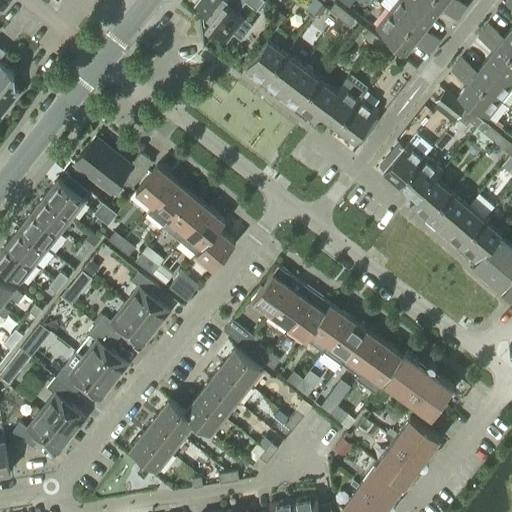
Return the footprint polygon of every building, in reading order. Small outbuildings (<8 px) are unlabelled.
[(256,9),(263,0),(197,0),(194,4),(210,17),(205,23),(226,40),(233,31),(241,38),(252,23),(244,17),(245,16),(238,10),(245,0),(256,9)] [(380,0),(380,2),(389,9),(420,33),(425,26),(433,16),(412,0),(380,0)] [(412,0),(433,16),(441,6),(445,0),(412,0)] [(461,0),(450,0),(450,2),(462,11),(467,5),(461,0)] [(339,16),(344,9),(335,1),(329,8),(339,16)] [(450,2),(444,9),(456,18),(462,11),(450,2)] [(344,9),(339,16),(349,24),(354,16),(344,9)] [(389,9),(375,26),(406,51),(414,40),(420,33),(389,9)] [(485,26),(483,29),(495,38),(501,32),(489,22),(488,22),(485,26)] [(504,34),(499,41),(511,51),(511,24),(504,34)] [(373,43),(378,36),(369,28),(363,35),(373,43)] [(428,29),(423,36),(435,45),(440,38),(428,29)] [(482,30),(478,35),(478,36),(490,45),(495,38),(483,29),(482,30)] [(378,36),(373,43),(382,51),(388,43),(378,36)] [(423,36),(417,42),(417,43),(429,52),(435,45),(423,36)] [(268,38),(245,69),(262,82),(285,51),(268,38)] [(493,48),(485,58),(511,79),(511,51),(499,41),(493,48)] [(0,56),(6,49),(0,44),(0,112),(0,113),(20,89),(14,84),(14,71),(0,60),(0,56)] [(285,51),(262,82),(263,82),(280,95),(303,64),(286,52),(285,51)] [(456,62),(469,72),(474,65),(462,56),(461,55),(456,62)] [(477,68),(472,75),(502,99),(511,86),(511,79),(485,58),(477,68)] [(412,74),(417,67),(407,59),(402,66),(412,74)] [(453,66),(451,69),(451,70),(463,79),(469,72),(456,62),(453,66)] [(303,64),(280,95),(297,108),(320,77),(303,64)] [(337,90),(320,112),(321,113),(338,125),(361,95),(368,86),(350,71),(336,89),(337,90)] [(466,82),(458,92),(488,116),(502,99),(472,75),(466,82)] [(320,77),(297,108),(315,121),(321,113),(320,112),(337,90),(336,89),(320,77)] [(438,101),(434,106),(451,120),(453,121),(457,117),(466,106),(463,104),(444,88),(435,99),(438,101)] [(361,95),(338,125),(355,138),(362,129),(367,133),(379,117),(374,113),(378,108),(361,95)] [(466,106),(457,117),(467,124),(470,121),(477,126),(483,119),(466,106)] [(490,125),(484,132),(494,139),(500,132),(490,125)] [(391,160),(384,168),(400,182),(425,153),(433,144),(417,130),(404,145),(400,141),(387,156),(391,160)] [(500,132),(494,139),(504,147),(509,140),(500,132)] [(153,159),(141,150),(132,162),(96,134),(74,162),(110,191),(122,177),(133,185),(153,159)] [(425,153),(400,182),(416,196),(435,175),(442,167),(425,153)] [(153,203),(174,177),(157,163),(136,189),(153,203)] [(58,176),(45,192),(73,215),(87,198),(82,195),(88,188),(69,173),(63,180),(58,176)] [(416,196),(409,204),(426,218),(451,189),(447,185),(435,175),(416,196)] [(163,225),(191,190),(174,177),(153,203),(146,211),(163,225)] [(451,189),(426,218),(442,232),(468,203),(460,196),(451,189)] [(208,204),(191,190),(163,225),(179,238),(208,204)] [(45,192),(32,208),(61,231),(73,215),(45,192)] [(468,203),(442,232),(459,246),(484,217),(494,205),(479,192),(469,204),(469,203),(468,203)] [(98,197),(93,202),(89,208),(108,223),(117,212),(98,197)] [(218,225),(219,226),(225,219),(208,204),(179,238),(186,244),(196,252),(218,225)] [(32,208),(20,224),(49,247),(49,246),(61,231),(32,208)] [(484,217),(459,246),(475,260),(499,233),(501,231),(484,217)] [(7,240),(36,262),(49,247),(20,224),(7,240)] [(235,240),(219,226),(218,225),(196,252),(214,266),(235,240)] [(118,246),(125,237),(115,228),(108,237),(118,246)] [(475,260),(473,263),(484,273),(480,278),(488,284),(491,279),(492,279),(502,288),(511,276),(511,244),(504,237),(500,234),(499,233),(475,260)] [(125,237),(118,246),(128,254),(135,245),(125,237)] [(80,245),(88,251),(94,244),(86,238),(80,245)] [(7,240),(0,248),(0,261),(23,279),(36,262),(7,240)] [(82,259),(88,251),(80,245),(74,253),(82,259)] [(160,264),(149,255),(142,250),(135,259),(153,272),(160,264)] [(268,277),(252,299),(270,312),(296,276),(278,263),(268,277)] [(169,271),(167,269),(160,264),(153,272),(162,280),(169,271)] [(158,296),(154,292),(159,285),(139,269),(131,279),(137,284),(124,300),(157,326),(171,308),(157,297),(158,296)] [(55,277),(62,283),(68,276),(61,270),(55,277)] [(0,274),(0,300),(4,303),(10,295),(17,301),(23,293),(16,287),(0,274)] [(296,276),(270,312),(271,312),(282,320),(277,326),(283,331),(288,325),(314,289),(296,276)] [(511,276),(502,288),(511,296),(511,276)] [(56,291),(62,283),(55,277),(49,285),(56,291)] [(177,277),(170,286),(187,299),(193,291),(177,277)] [(68,286),(61,294),(61,295),(71,303),(78,294),(68,286)] [(314,289),(288,325),(305,337),(331,301),(314,289)] [(0,313),(3,316),(9,308),(3,304),(4,303),(0,300),(0,313)] [(143,344),(157,326),(124,300),(110,318),(104,313),(97,321),(118,338),(124,330),(143,344)] [(331,301),(305,337),(307,338),(323,350),(329,342),(349,315),(349,314),(331,301)] [(29,310),(37,316),(43,308),(35,302),(29,310)] [(329,342),(323,350),(340,362),(341,361),(346,355),(366,327),(349,315),(329,342)] [(224,328),(232,334),(245,345),(254,334),(232,317),(224,328)] [(112,346),(118,338),(97,321),(89,332),(95,337),(82,354),(115,380),(129,362),(115,351),(116,349),(112,346)] [(9,335),(17,340),(23,333),(15,327),(9,335)] [(346,355),(341,361),(353,370),(348,377),(353,381),(357,377),(384,340),(366,327),(346,355)] [(11,348),(17,340),(9,335),(3,342),(11,348)] [(384,340),(357,377),(374,389),(375,390),(381,380),(401,352),(384,340)] [(263,359),(270,350),(259,342),(252,351),(263,359)] [(222,361),(222,362),(251,385),(251,384),(264,368),(235,345),(222,361)] [(401,352),(381,380),(382,381),(385,378),(394,385),(407,394),(432,359),(430,359),(429,359),(427,360),(425,362),(415,355),(405,348),(402,353),(401,352)] [(115,380),(82,354),(75,349),(55,375),(76,391),(82,383),(101,398),(115,380)] [(270,350),(263,359),(273,367),(280,358),(270,350)] [(432,359),(407,394),(421,404),(414,414),(426,423),(437,431),(449,415),(437,407),(437,406),(443,398),(454,383),(434,368),(435,367),(436,365),(436,364),(435,362),(435,360),(433,359),(432,359)] [(209,377),(209,378),(238,401),(239,400),(251,385),(222,362),(209,377)] [(297,386),(304,377),(293,369),(286,378),(297,386)] [(69,399),(76,391),(55,375),(46,386),(53,391),(40,407),(73,433),(87,415),(73,404),(74,403),(69,399)] [(304,377),(297,386),(307,394),(314,385),(304,377)] [(197,393),(196,394),(226,417),(226,416),(238,401),(209,378),(197,393)] [(185,409),(184,409),(195,417),(195,418),(197,420),(213,433),(226,417),(196,394),(189,403),(185,409)] [(169,396),(156,413),(185,435),(197,420),(195,418),(195,417),(184,409),(185,409),(177,403),(169,396)] [(337,404),(329,397),(327,396),(321,404),(331,412),(337,404)] [(331,412),(341,420),(347,412),(337,404),(331,412)] [(59,451),(73,433),(40,407),(27,425),(20,420),(13,429),(33,445),(40,436),(59,451)] [(298,421),(304,413),(296,407),(290,415),(298,421)] [(290,415),(289,416),(278,408),(273,414),(292,428),(298,421),(290,415)] [(410,411),(397,431),(412,442),(426,452),(440,433),(437,431),(426,423),(414,414),(410,411)] [(156,413),(144,429),(172,451),(185,435),(156,413)] [(144,429),(130,445),(157,466),(159,468),(172,451),(144,429)] [(397,431),(383,449),(398,461),(412,471),(419,461),(422,463),(424,463),(425,463),(427,462),(428,460),(429,459),(429,458),(429,456),(426,452),(412,442),(397,431)] [(4,434),(0,434),(0,471),(11,470),(4,434)] [(273,453),(279,445),(271,439),(265,447),(273,453)] [(267,461),(273,453),(265,447),(259,455),(267,461)] [(383,449),(369,469),(384,480),(399,490),(412,471),(398,461),(383,449)] [(230,479),(239,478),(237,468),(228,470),(230,479)] [(369,469),(355,487),(371,499),(385,509),(385,508),(388,510),(389,510),(390,510),(392,510),(393,509),(394,508),(395,506),(395,505),(395,503),(395,502),(394,501),(392,499),(399,490),(384,480),(369,469)] [(220,481),(230,479),(228,470),(218,472),(220,481)] [(193,485),(203,484),(201,474),(192,476),(193,485)] [(355,487),(342,506),(349,511),(382,511),(385,509),(371,499),(355,487)] [(316,492),(293,496),(295,511),(331,511),(330,501),(317,503),(316,492)] [(272,510),(262,511),(295,511),(293,496),(270,500),(272,510)]
